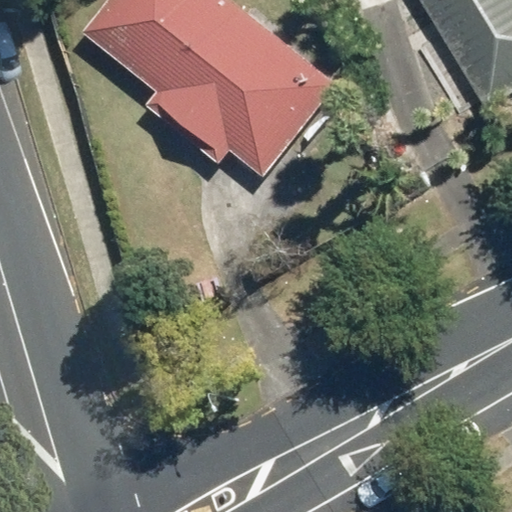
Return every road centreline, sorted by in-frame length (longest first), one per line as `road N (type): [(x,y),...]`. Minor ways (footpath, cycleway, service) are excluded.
road 1 (unclassified): [(193,511),(511,329)]
road 2 (secondary): [(71,511),(0,249)]
